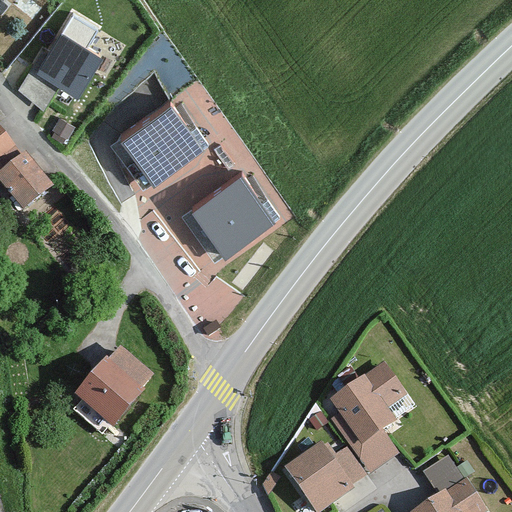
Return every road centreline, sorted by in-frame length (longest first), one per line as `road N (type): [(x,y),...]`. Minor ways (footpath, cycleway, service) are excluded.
road 1 (tertiary): [(229,374),(373,186),(511,46)]
road 2 (residential): [(0,87),(229,374)]
